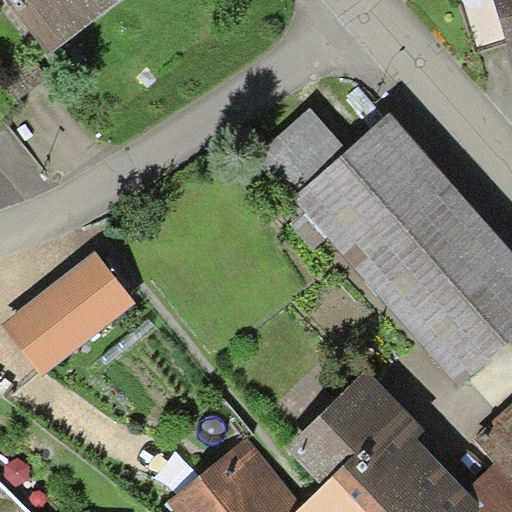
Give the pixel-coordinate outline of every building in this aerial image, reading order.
[(0,0),(0,4),(39,56),(113,0),(0,0)] [(511,0),(480,0),(509,106),(511,104),(511,0)] [(290,205),(338,164),(300,119),(251,161),(290,205)] [(290,205),(444,383),(511,324),(511,278),(381,127),(338,164),(290,205)] [(511,511),(511,410),(478,438),(502,466),(455,504),(362,392),(262,474),(239,446),(164,508),(166,511),(511,511)] [(0,511),(21,511),(0,491),(0,511)]
